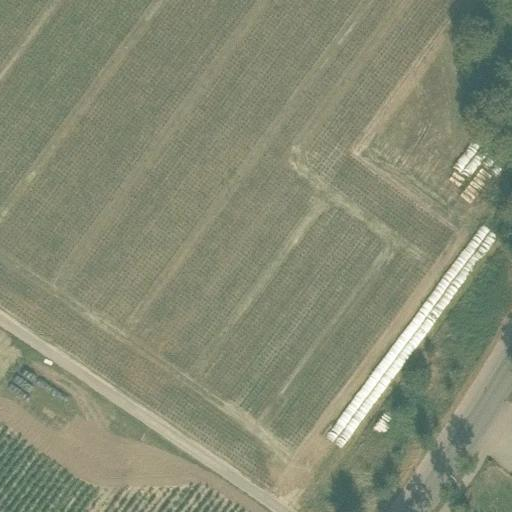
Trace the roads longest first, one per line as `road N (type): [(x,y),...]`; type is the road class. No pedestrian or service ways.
road 1 (unclassified): [(277,511),(0,323)]
road 2 (secondary): [(511,363),(418,511)]
